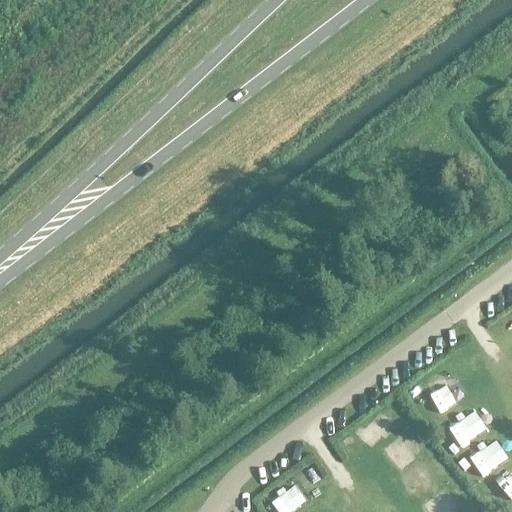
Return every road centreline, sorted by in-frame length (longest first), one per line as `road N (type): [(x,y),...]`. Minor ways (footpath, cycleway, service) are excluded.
road 1 (primary): [(0,275),(367,0)]
road 2 (primary): [(280,0),(0,261)]
